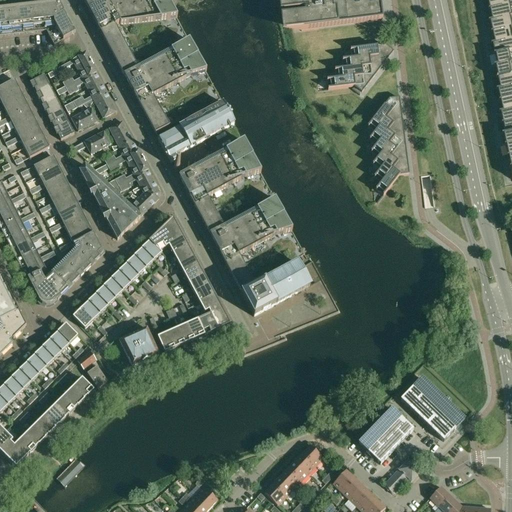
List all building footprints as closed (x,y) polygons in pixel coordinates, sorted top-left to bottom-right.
[(167,0),(87,0),(83,0),(101,34),(107,45),(112,55),(118,65),(123,76),(125,75),(129,83),(128,84),(140,107),(145,115),(150,125),(155,134),(171,126),(222,101),(206,72),(189,41),(177,18),(167,0)] [(421,177),(432,176),(432,172),(430,168),(429,165),(426,162),(424,159),(420,157),(417,155),(415,138),(408,132),(391,0),(297,0),(302,36),(314,88),(316,95),(319,98),(353,94),(349,53),(351,55),(386,50),(389,53),(356,96),(360,132),(364,132),(367,132),(389,104),(393,103),(404,190),(422,188),(421,177)] [(499,0),(485,0),(486,0),(489,10),(487,10),(488,11),(502,8),(499,0)] [(54,45),(70,36),(74,34),(63,13),(59,4),(56,5),(55,4),(0,9),(0,36),(2,36),(34,32),(46,31),(54,45)] [(502,8),(488,11),(489,11),(491,21),(488,22),(504,19),(502,8)] [(504,19),(488,22),(488,23),(489,23),(491,33),(490,33),(504,30),(502,20),(504,19)] [(504,30),(490,33),(490,34),(492,34),(494,44),(490,45),(507,41),(504,30)] [(507,41),(490,45),(490,46),(492,45),(494,56),(493,56),(507,53),(505,42),(507,42),(507,41)] [(507,53),(493,56),(493,57),(494,56),(497,67),(493,67),(493,68),(510,64),(507,53)] [(86,55),(84,55),(56,70),(58,75),(59,76),(68,72),(67,68),(74,64),(77,71),(73,73),(74,74),(91,64),(89,61),(86,55)] [(379,71),(385,64),(387,61),(387,55),(351,60),(342,61),(343,70),(379,65),(379,71)] [(93,67),(91,64),(74,74),(77,80),(74,82),(72,79),(63,83),(65,87),(66,90),(96,74),(93,67)] [(510,64),(493,68),(494,68),(497,78),(495,79),(496,79),(510,76),(507,65),(510,65),(510,64)] [(372,81),(377,74),(379,71),(379,65),(343,70),(334,71),(336,80),(371,75),(372,81)] [(50,79),(58,75),(56,70),(48,74),(50,79)] [(84,84),(88,91),(101,84),(96,74),(66,90),(67,92),(69,96),(78,91),(77,87),(84,84)] [(31,83),(37,95),(50,88),(44,76),(31,83)] [(511,86),(510,76),(496,79),(497,79),(499,89),(496,90),(496,91),(511,87),(511,86)] [(72,247),(71,246),(73,245),(77,243),(93,234),(89,228),(88,225),(85,218),(83,216),(80,209),(78,206),(75,199),(73,196),(70,189),(69,187),(65,180),(64,177),(60,170),(59,168),(54,157),(52,158),(49,152),(48,150),(49,149),(46,142),(44,139),(41,132),(39,129),(36,123),(35,120),(31,113),(30,110),(26,103),(25,100),(21,94),(20,91),(15,81),(0,88),(0,87),(0,229),(1,233),(6,243),(11,252),(16,261),(21,271),(26,281),(28,280),(40,274),(46,271),(49,259),(72,247)] [(91,97),(87,99),(84,101),(82,98),(74,102),(77,109),(83,106),(82,105),(106,93),(101,84),(88,91),(91,97)] [(511,87),(496,91),(497,91),(499,101),(498,101),(498,102),(511,98),(511,97),(510,88),(511,87)] [(37,95),(43,107),(56,100),(50,88),(37,95)] [(84,110),(86,112),(90,110),(89,108),(93,103),(94,103),(98,109),(111,103),(106,93),(82,105),(83,106),(86,109),(84,110)] [(400,108),(399,99),(399,98),(389,100),(367,128),(374,133),(396,105),(400,108)] [(511,98),(498,102),(500,102),(502,112),(498,113),(511,110),(511,98)] [(43,107),(49,118),(62,111),(56,100),(43,107)] [(100,114),(103,119),(116,113),(111,103),(98,109),(100,114)] [(178,127),(157,138),(170,163),(177,159),(175,156),(189,147),(190,148),(234,124),(222,103),(178,127)] [(402,121),(401,112),(400,108),(396,105),(374,133),(368,141),(376,146),(398,118),(402,121)] [(91,110),(90,110),(86,112),(81,115),(88,127),(98,122),(91,110)] [(511,110),(498,113),(499,114),(500,114),(502,124),(501,124),(501,125),(511,122),(511,110)] [(49,118),(55,130),(68,123),(62,111),(49,118)] [(71,120),(78,133),(88,127),(81,115),(71,120)] [(403,133),(402,125),(402,121),(398,118),(376,146),(369,154),(377,158),(399,130),(403,133)] [(511,122),(501,125),(502,125),(505,135),(501,136),(511,133),(511,122)] [(61,142),(74,135),(68,123),(55,130),(61,142)] [(109,130),(114,140),(127,133),(122,123),(109,130)] [(405,146),(404,137),(403,133),(399,130),(377,158),(371,167),(379,171),(401,143),(405,146)] [(103,133),(94,138),(100,151),(110,146),(103,133)] [(114,140),(118,147),(112,148),(114,152),(119,149),(132,143),(127,133),(114,140)] [(511,133),(501,136),(501,137),(502,136),(505,147),(504,147),(511,145),(511,133)] [(94,138),(84,143),(72,149),(77,153),(86,148),(91,156),(100,151),(94,138)] [(213,243),(227,269),(231,276),(236,284),(240,293),(257,284),(307,257),(293,233),(275,200),(261,174),(243,140),(179,176),(183,184),(182,185),(195,209),(199,216),(203,223),(206,229),(209,235),(210,234),(215,242),(213,243)] [(106,166),(108,168),(124,159),(138,152),(137,152),(132,143),(119,149),(123,156),(116,160),(114,157),(104,161),(106,166)] [(407,159),(406,150),(405,146),(401,143),(379,171),(373,179),(380,184),(403,156),(407,159)] [(141,158),(138,152),(124,159),(108,168),(109,170),(111,173),(120,169),(118,165),(126,162),(129,168),(143,161),(141,158)] [(409,175),(407,163),(407,159),(403,156),(380,184),(374,192),(383,197),(399,177),(409,175)] [(144,164),(143,161),(129,168),(133,176),(126,179),(124,176),(115,180),(119,186),(135,178),(148,172),(147,171),(148,171),(144,164)] [(128,207),(116,196),(85,166),(79,172),(117,241),(140,218),(128,207)] [(109,170),(108,168),(106,166),(94,172),(98,175),(109,170)] [(135,178),(119,186),(122,192),(131,188),(129,184),(132,183),(136,181),(140,188),(153,181),(148,172),(135,178)] [(115,180),(108,184),(119,194),(122,192),(119,186),(115,180)] [(153,181),(140,188),(133,191),(134,194),(141,190),(143,194),(158,200),(159,193),(153,181)] [(143,194),(138,199),(132,195),(130,198),(135,200),(128,207),(140,218),(158,200),(143,194)] [(173,219),(162,229),(171,245),(168,247),(183,239),(173,219)] [(168,247),(171,245),(162,229),(149,242),(159,252),(168,247)] [(53,305),(102,256),(103,255),(93,235),(77,243),(80,249),(43,285),(41,283),(44,281),(40,274),(28,281),(39,302),(42,305),(45,307),(50,307),(53,305)] [(168,247),(173,256),(188,248),(183,239),(168,247)] [(162,254),(159,252),(149,242),(144,247),(156,260),(162,254)] [(144,247),(136,255),(148,268),(156,260),(144,247)] [(194,258),(188,248),(173,256),(178,266),(194,258)] [(136,255),(128,263),(140,275),(148,268),(136,255)] [(178,266),(184,275),(199,267),(194,258),(178,266)] [(128,263),(120,271),(132,283),(140,275),(128,263)] [(240,293),(253,317),(277,305),(277,304),(309,287),(296,263),(240,293)] [(184,275),(189,285),(204,277),(199,267),(184,275)] [(120,271),(112,279),(124,291),(132,283),(120,271)] [(0,356),(12,345),(10,342),(13,339),(13,340),(26,327),(0,274),(0,356)] [(189,285),(194,295),(209,286),(204,277),(189,285)] [(112,279),(104,287),(116,299),(124,291),(112,279)] [(214,296),(209,286),(194,295),(199,304),(214,296)] [(104,287),(96,295),(108,307),(116,299),(104,287)] [(96,295),(88,303),(100,315),(108,307),(96,295)] [(200,314),(202,318),(210,315),(209,311),(219,305),(214,296),(199,304),(204,313),(200,314)] [(88,303),(80,311),(92,323),(100,315),(88,303)] [(230,325),(219,305),(209,311),(210,315),(217,331),(230,325)] [(72,318),(84,331),(92,323),(80,311),(72,318)] [(202,318),(197,321),(204,336),(217,331),(210,315),(202,318)] [(197,321),(187,325),(194,341),(204,336),(197,321)] [(96,322),(89,329),(93,333),(100,327),(96,322)] [(119,342),(132,368),(141,364),(149,361),(149,360),(158,356),(144,323),(139,325),(139,324),(132,327),(135,334),(119,342)] [(77,338),(65,325),(57,333),(69,346),(77,338)] [(187,325),(177,329),(184,345),(194,341),(187,325)] [(177,329),(167,334),(174,349),(184,345),(177,329)] [(57,333),(49,341),(62,353),(69,346),(57,333)] [(157,338),(164,354),(174,349),(167,334),(157,338)] [(81,337),(73,343),(77,348),(85,342),(81,337)] [(49,341),(42,349),(54,361),(62,353),(49,341)] [(42,349),(34,357),(46,369),(54,361),(42,349)] [(77,363),(78,363),(84,371),(97,361),(90,353),(77,363)] [(34,357),(26,365),(38,377),(46,369),(34,357)] [(26,365),(18,372),(30,385),(38,377),(26,365)] [(97,390),(107,383),(96,368),(86,375),(97,390)] [(18,372),(10,380),(22,392),(30,385),(18,372)] [(82,379),(76,385),(72,389),(84,401),(87,397),(87,398),(94,391),(82,379)] [(421,379),(400,401),(443,443),(464,421),(421,379)] [(10,380),(2,388),(14,400),(22,392),(10,380)] [(2,388),(0,390),(0,401),(7,408),(14,400),(2,388)] [(72,389),(62,399),(74,411),(75,410),(74,410),(84,401),(72,389)] [(62,399),(53,408),(64,420),(67,416),(68,417),(74,411),(62,399)] [(53,408),(43,418),(55,429),(64,420),(53,408)] [(392,410),(358,445),(380,466),(413,431),(392,410)] [(43,418),(33,427),(45,439),(55,429),(43,418)] [(33,427),(23,437),(36,449),(35,448),(45,439),(33,427)] [(0,437),(0,452),(10,443),(14,447),(19,441),(15,438),(12,440),(5,433),(0,437)] [(23,437),(19,441),(14,447),(25,458),(29,455),(36,449),(23,437)] [(0,452),(16,468),(25,458),(14,447),(10,443),(0,452)] [(310,447),(302,455),(315,468),(323,460),(310,447)] [(73,455),(70,457),(64,462),(60,467),(49,479),(66,495),(89,471),(73,455)] [(302,455),(294,463),(308,476),(315,468),(302,455)] [(408,462),(403,466),(398,472),(407,480),(408,480),(411,483),(420,473),(408,462)] [(294,463),(287,471),(301,484),(308,476),(294,463)] [(287,471),(280,478),(293,491),(301,484),(287,471)] [(333,486),(341,493),(354,480),(346,472),(333,486)] [(383,487),(392,495),(407,480),(398,472),(383,487)] [(280,478),(272,486),(286,499),(293,491),(280,478)] [(341,493),(348,501),(362,487),(354,480),(341,493)] [(264,494),(278,507),(286,499),(272,486),(264,494)] [(348,501),(356,508),(369,494),(362,487),(348,501)] [(441,488),(429,500),(438,508),(449,497),(441,488)] [(203,489),(196,497),(209,510),(217,502),(203,489)] [(356,508),(360,511),(366,511),(377,502),(369,494),(356,508)] [(196,497),(188,504),(196,511),(207,511),(209,510),(196,497)] [(451,511),(458,505),(449,497),(438,508),(441,511),(451,511)] [(366,511),(382,511),(385,509),(377,502),(366,511)]
